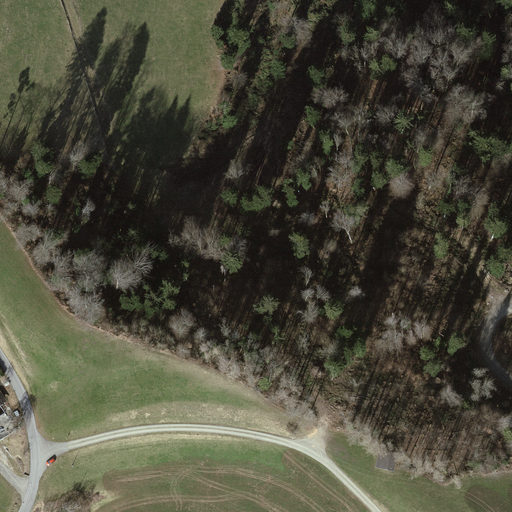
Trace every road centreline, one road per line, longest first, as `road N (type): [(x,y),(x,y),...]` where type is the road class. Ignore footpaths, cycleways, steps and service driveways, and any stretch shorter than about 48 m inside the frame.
road 1 (track): [(34,455),(133,431),(272,439),(311,448),(375,511)]
road 2 (tertiary): [(23,511),(34,455),(26,410),(0,357)]
road 3 (track): [(64,0),(112,154)]
